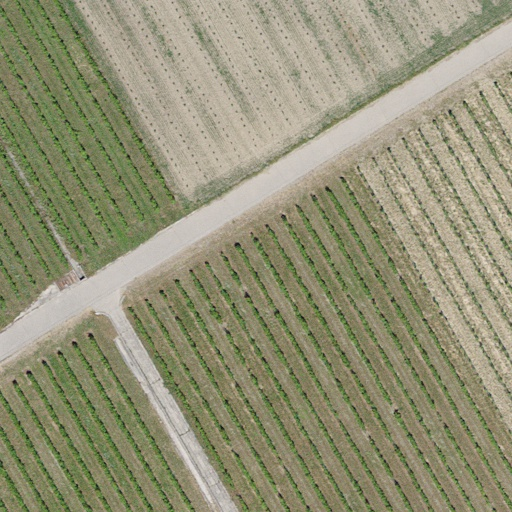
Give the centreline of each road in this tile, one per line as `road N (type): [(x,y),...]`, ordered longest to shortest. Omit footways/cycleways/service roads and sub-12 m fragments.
road 1 (track): [(511,38),(0,351)]
road 2 (track): [(104,288),(233,511)]
